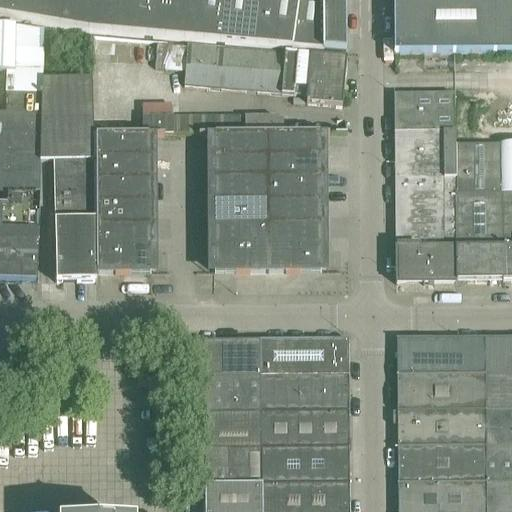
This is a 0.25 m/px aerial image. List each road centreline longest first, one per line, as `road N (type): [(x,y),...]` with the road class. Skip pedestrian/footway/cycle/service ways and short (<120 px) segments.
road 1 (unclassified): [(0,312),(367,317)]
road 2 (unclassified): [(367,317),(366,0)]
road 3 (unclassified): [(377,511),(367,317)]
road 4 (unclassified): [(367,317),(511,316)]
